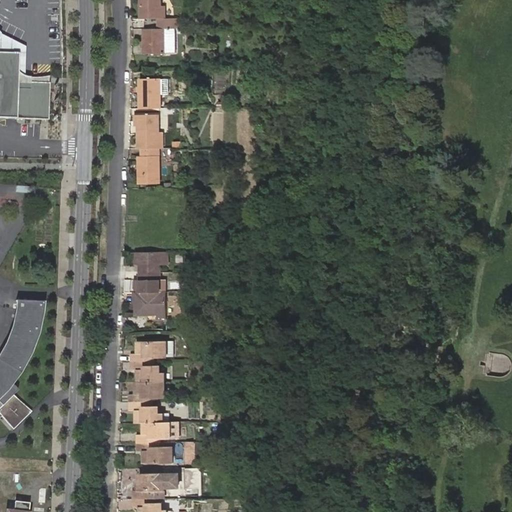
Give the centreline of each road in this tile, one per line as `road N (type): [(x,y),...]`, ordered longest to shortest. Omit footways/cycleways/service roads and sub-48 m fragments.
road 1 (secondary): [(87,0),(71,511)]
road 2 (residential): [(104,511),(119,0)]
road 3 (track): [(511,156),(477,300),(481,340),(439,473),(439,510)]
